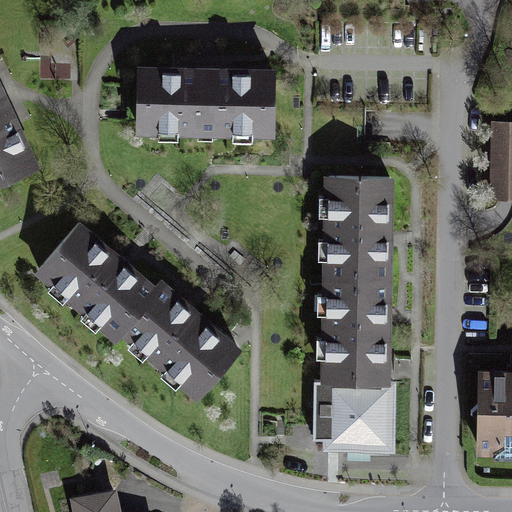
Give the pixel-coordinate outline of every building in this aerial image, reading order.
[(270,68),(138,67),(138,130),(269,131),(270,68)] [(0,173),(34,160),(0,78),(0,173)] [(511,120),(494,121),(496,195),(511,194),(511,120)] [(394,170),(326,169),(322,381),(390,382),(394,170)] [(155,293),(82,227),(43,270),(116,336),(125,326),(155,293)] [(232,349),(162,285),(155,293),(125,326),(195,389),(232,349)] [(511,370),(470,370),(469,451),(511,451),(511,370)] [(393,442),(394,382),(390,382),(322,381),(315,381),(314,435),(326,435),(326,441),(393,442)] [(71,493),(74,511),(122,511),(118,485),(71,493)]
